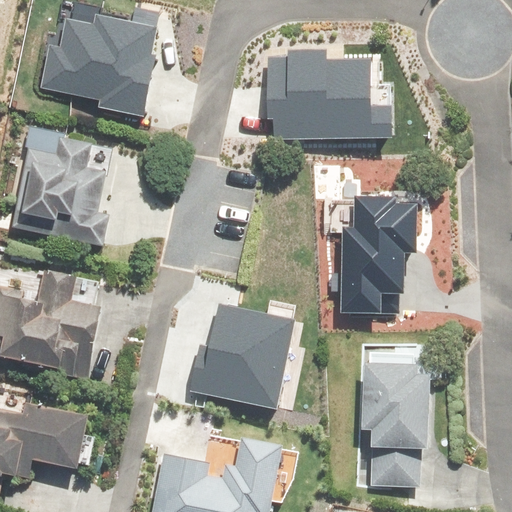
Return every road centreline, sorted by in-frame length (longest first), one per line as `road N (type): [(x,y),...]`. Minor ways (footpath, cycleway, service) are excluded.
road 1 (residential): [(311,0),(232,16),(118,511)]
road 2 (residential): [(511,486),(487,343),(471,35)]
road 3 (residential): [(471,35),(422,4),(331,0)]
